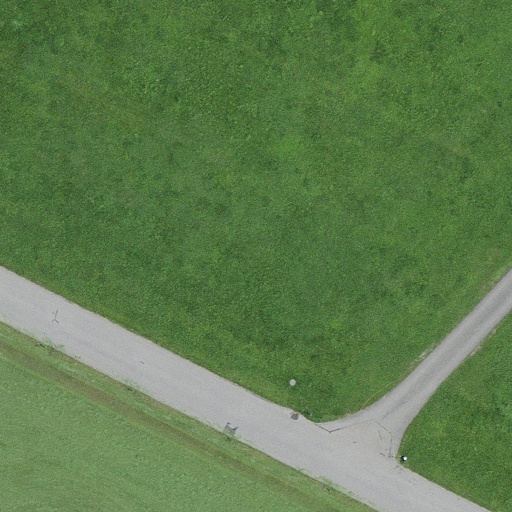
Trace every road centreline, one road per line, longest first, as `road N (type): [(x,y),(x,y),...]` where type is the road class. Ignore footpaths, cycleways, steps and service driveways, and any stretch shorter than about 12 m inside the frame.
road 1 (residential): [(0,294),(435,511)]
road 2 (track): [(361,474),(380,433),(511,289)]
